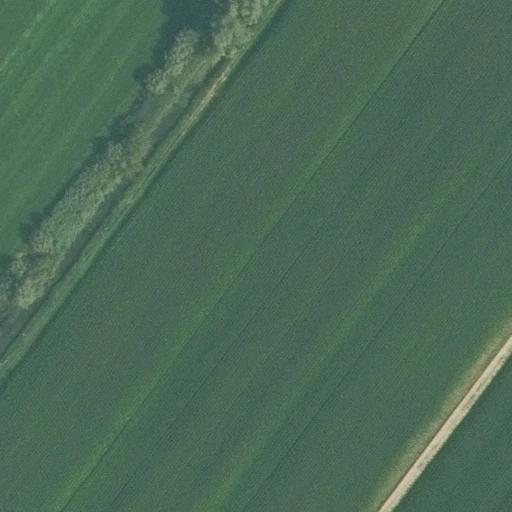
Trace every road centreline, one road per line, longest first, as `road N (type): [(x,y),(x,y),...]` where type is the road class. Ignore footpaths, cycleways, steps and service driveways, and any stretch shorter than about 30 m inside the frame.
road 1 (track): [(0,375),(279,0)]
road 2 (track): [(511,341),(384,511)]
